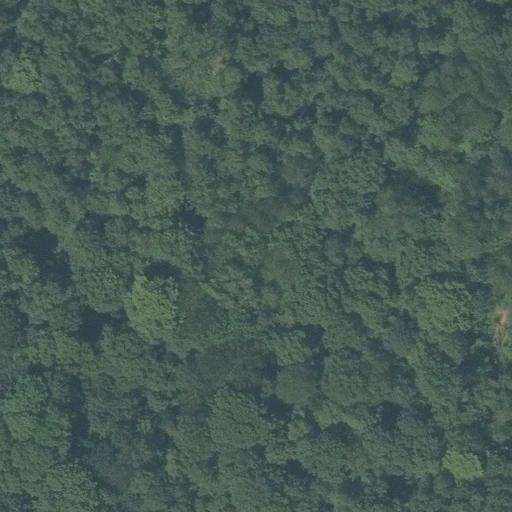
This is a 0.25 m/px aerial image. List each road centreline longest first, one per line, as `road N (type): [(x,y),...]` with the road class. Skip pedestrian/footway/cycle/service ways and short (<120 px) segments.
road 1 (track): [(511,485),(218,394),(140,352),(108,324),(41,233),(0,143)]
road 2 (track): [(511,228),(382,163),(279,63),(239,0)]
